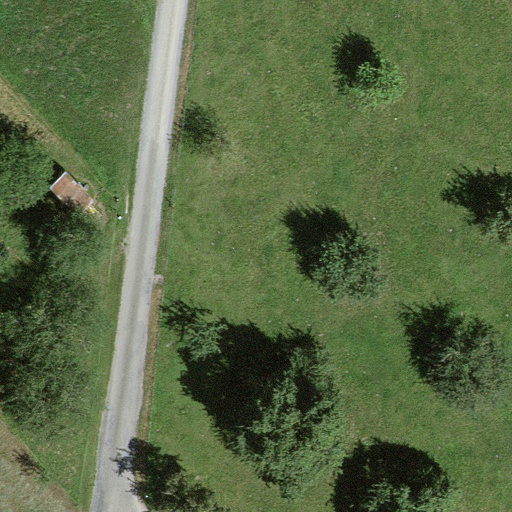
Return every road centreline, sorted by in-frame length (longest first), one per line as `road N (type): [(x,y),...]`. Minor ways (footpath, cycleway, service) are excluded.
road 1 (residential): [(148,140),(107,511)]
road 2 (track): [(167,0),(148,140)]
